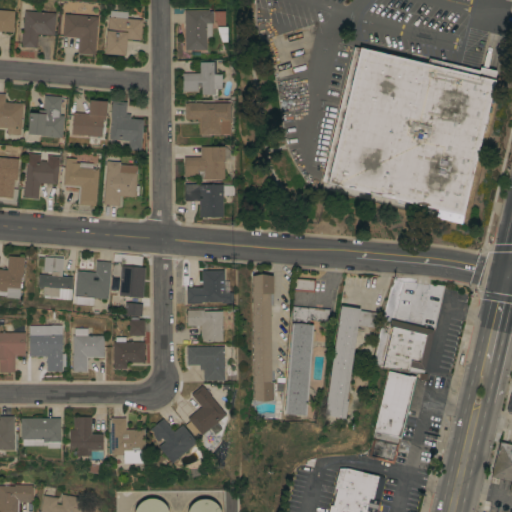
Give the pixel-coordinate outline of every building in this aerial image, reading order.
[(0,31),(0,9),(14,11),(12,32),(0,31)] [(94,54),(77,53),(78,37),(62,36),(64,14),(78,15),(79,9),(93,10),(93,16),(97,16),(94,54)] [(184,10),(208,9),(208,11),(212,11),(212,23),(211,23),(211,38),(206,38),(206,49),(184,50),(184,10)] [(55,13),(53,35),(37,34),(36,48),(22,46),(22,44),(21,44),(22,30),(23,30),(24,10),(55,13)] [(127,12),(126,18),(142,19),(140,40),(126,38),(125,55),(104,53),(106,30),(107,30),(108,16),(109,16),(110,10),(127,12)] [(321,180),(354,46),(427,63),(428,58),(479,70),(480,66),(497,70),(462,215),(321,180)] [(493,68),(495,56),(486,55),(484,67),(493,68)] [(199,73),(199,62),(213,61),(213,74),(221,74),(221,88),(216,88),(216,99),(211,99),(211,94),(201,94),(201,81),(197,81),(197,90),(182,91),(182,73),(199,73)] [(0,93),(5,94),(4,102),(23,103),(21,129),(20,129),(19,135),(6,134),(6,128),(0,127),(0,93)] [(61,137),(42,136),(42,135),(27,133),(28,112),(37,113),(38,109),(42,109),(44,95),(61,96),(59,115),(63,115),(61,137)] [(71,134),(73,112),(88,114),(89,99),(90,100),(90,98),(105,99),(105,101),(107,101),(105,116),(104,120),(103,120),(101,137),(71,134)] [(143,119),(140,150),(128,149),(129,140),(109,139),(111,116),(110,116),(111,103),(112,103),(112,101),(126,102),(125,114),(130,114),(129,118),(143,119)] [(198,134),(198,119),(184,119),(184,103),(187,103),(187,102),(201,102),(201,103),(229,103),(229,134),(198,134)] [(200,157),(200,146),(209,146),(209,158),(210,158),(210,146),(223,146),(223,179),(202,179),(202,173),(198,173),(198,176),(183,176),(183,157),(200,157)] [(40,154),(39,160),(46,161),(47,155),(59,156),(56,184),(39,182),(37,198),(23,197),(24,195),(23,195),(24,183),(25,183),(27,153),(40,154)] [(16,179),(13,179),(11,198),(0,196),(0,157),(18,159),(16,179)] [(95,205),(77,204),(78,187),(63,186),(65,157),(75,158),(75,163),(79,163),(79,162),(92,163),(92,168),(98,168),(95,205)] [(106,161),(120,162),(119,172),(136,173),(135,185),(138,185),(138,195),(136,195),(135,196),(119,195),(118,205),(103,204),(106,161)] [(222,185),(232,185),(232,195),(222,195),(222,216),(199,217),(198,200),(184,201),(184,184),(222,184),(222,185)] [(0,269),(6,270),(7,255),(24,257),(22,276),(20,276),(20,283),(21,283),(21,287),(19,287),(18,298),(5,297),(5,295),(0,294),(0,269)] [(37,297),(38,287),(37,286),(38,274),(51,275),(51,272),(42,271),(44,256),(63,258),(61,276),(72,277),(70,299),(37,297)] [(107,299),(93,297),(92,305),(77,304),(78,296),(74,296),(76,271),(94,272),(95,261),(110,262),(107,299)] [(121,265),(145,267),(142,297),(139,297),(139,303),(142,303),(141,316),(124,314),(125,304),(123,304),(122,303),(120,301),(119,300),(118,298),(118,296),(121,265)] [(201,270),(223,270),(224,292),(232,292),(232,303),(186,303),(186,287),(202,286),(201,270)] [(252,275),(261,273),(272,275),(272,293),(270,293),(270,382),(273,382),(273,399),(262,401),(252,399),(252,275)] [(314,280),(313,292),(293,290),(294,278),(314,280)] [(444,285),(423,372),(382,367),(392,326),(389,325),(390,319),(393,320),(403,281),(444,285)] [(378,313),(376,328),(357,325),(345,400),(346,401),(344,418),(323,415),(340,305),(359,308),(359,310),(378,313)] [(292,306),(329,309),(328,321),(309,320),(308,324),(312,325),(305,415),(283,413),(292,306)] [(222,341),(200,341),(200,325),(186,325),(186,309),(204,309),(204,311),(221,311),(222,341)] [(128,335),(128,319),(130,319),(130,317),(139,318),(138,319),(144,319),(144,335),(128,335)] [(50,325),(50,324),(61,324),(61,353),(65,353),(65,366),(61,366),(61,371),(45,371),(45,356),(29,356),(29,325),(50,325)] [(74,335),(74,328),(87,328),(87,335),(103,335),(103,357),(87,357),(87,371),(72,371),(72,368),(72,354),(72,335),(74,335)] [(0,332),(25,332),(25,355),(14,355),(14,372),(0,372),(0,332)] [(112,341),(115,341),(115,337),(125,337),(125,341),(144,341),(144,362),(126,362),(126,368),(112,368),(112,341)] [(223,346),(223,380),(203,380),(203,369),(199,369),(199,365),(186,365),(186,346),(223,346)] [(373,431),(388,370),(409,376),(409,375),(416,377),(401,438),(400,438),(373,431)] [(201,434),(187,418),(200,406),(190,394),(201,385),(202,387),(203,386),(211,396),(210,397),(225,414),(201,434)] [(13,449),(0,449),(0,416),(13,416),(13,449)] [(90,433),(102,434),(102,449),(90,449),(90,455),(74,455),(75,450),(69,450),(69,428),(73,428),(73,416),(91,416),(90,433)] [(60,418),(60,441),(59,441),(59,447),(46,447),(46,445),(22,445),(22,439),(20,439),(20,418),(60,418)] [(110,418),(125,418),(125,429),(143,429),(144,463),(123,463),(123,454),(110,454),(110,418)] [(173,431),(181,424),(196,442),(171,463),(157,446),(164,441),(161,437),(157,441),(148,430),(162,418),(173,431)] [(393,463),(368,457),(370,447),(369,446),(373,431),(400,438),(393,463)] [(496,441),(511,444),(511,492),(506,491),(508,481),(488,476),(496,441)] [(375,511),(327,511),(330,505),(332,506),(337,488),(334,487),(339,468),(345,468),(378,476),(378,474),(384,476),(375,511)] [(0,511),(0,485),(14,486),(14,484),(32,485),(32,486),(33,486),(33,502),(18,501),(18,511),(0,511)] [(39,511),(43,495),(58,497),(57,499),(56,499),(55,503),(61,504),(62,500),(60,500),(61,494),(83,498),(80,511),(39,511)] [(133,511),(134,510),(135,507),(137,504),(139,502),(141,500),(144,499),(147,498),(150,498),(153,498),(156,498),(159,500),(162,501),(164,503),(166,506),(167,509),(168,511),(133,511)] [(187,511),(188,509),(189,506),(191,504),(193,502),(195,500),(198,499),(201,499),(204,499),(207,499),(210,500),(213,501),(215,503),(217,505),(219,508),(220,510),(220,511),(187,511)]
